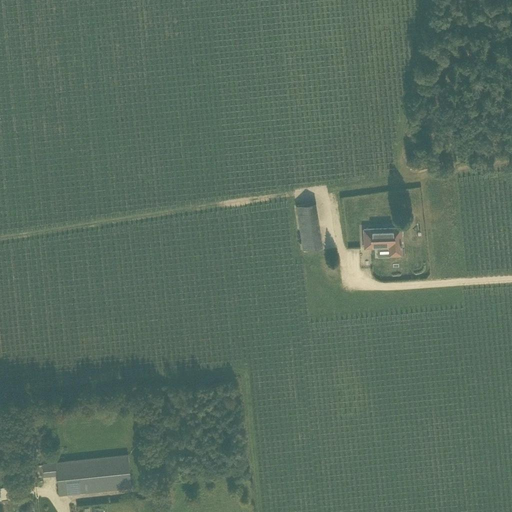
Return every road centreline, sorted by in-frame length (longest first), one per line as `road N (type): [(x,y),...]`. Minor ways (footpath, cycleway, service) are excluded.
road 1 (track): [(0,236),(294,194)]
road 2 (unclassified): [(294,194),(333,189),(345,268),(355,281),(511,273)]
